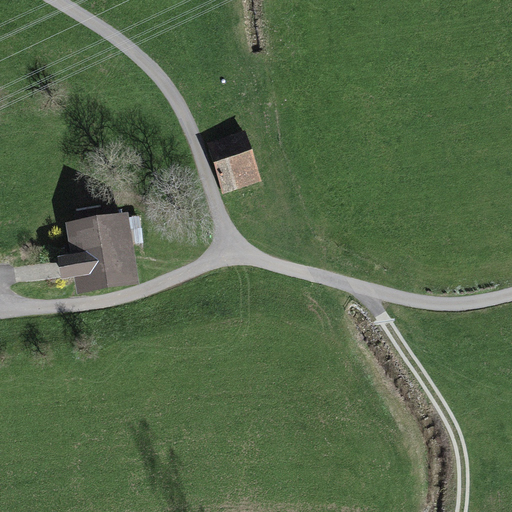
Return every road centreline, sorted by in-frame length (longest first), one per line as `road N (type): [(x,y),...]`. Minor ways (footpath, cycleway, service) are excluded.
road 1 (unclassified): [(511,294),(431,304),(226,253),(209,175),(174,98),(149,66),(55,0)]
road 2 (track): [(463,511),(459,442),(445,410),(367,293)]
road 3 (track): [(226,253),(128,296),(9,311),(0,300)]
